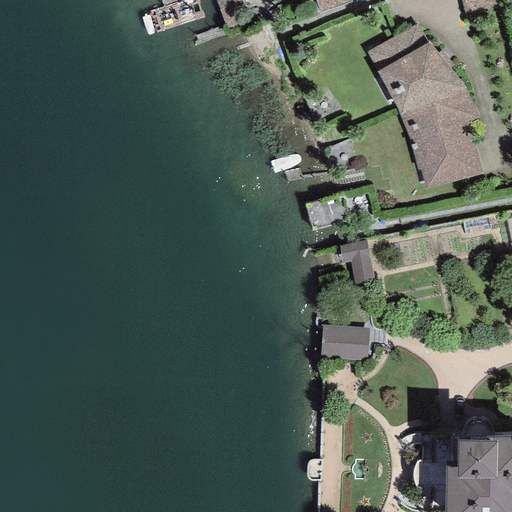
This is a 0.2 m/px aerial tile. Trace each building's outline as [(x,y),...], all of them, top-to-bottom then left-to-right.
[(257,0),(216,0),(229,30),(264,16),(257,0)] [(309,0),(315,0),(321,12),(350,1),(350,0),(309,0)] [(460,0),(465,19),(499,9),(496,0),(460,0)] [(415,24),(367,52),(377,72),(398,110),(410,143),(417,170),(421,170),(425,189),(483,174),(468,122),(480,117),(465,89),(450,68),(453,65),(440,51),(437,53),(429,42),(427,43),(415,24)] [(373,280),(365,242),(346,246),(339,247),(342,265),(350,263),(354,284),(373,280)] [(365,360),(368,328),(322,324),(319,356),(365,360)] [(511,511),(511,436),(487,437),(487,441),(457,441),(457,467),(445,467),(444,511),(511,511)]
